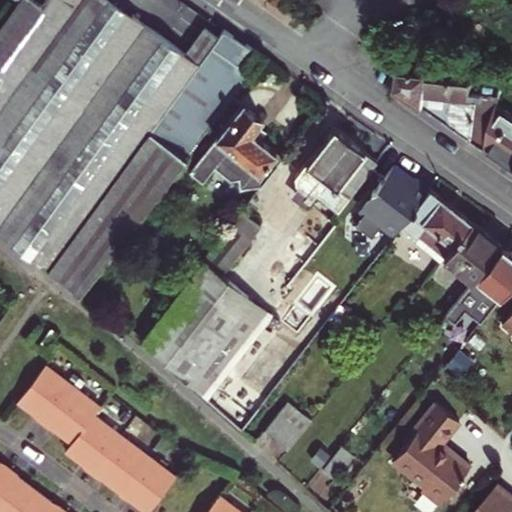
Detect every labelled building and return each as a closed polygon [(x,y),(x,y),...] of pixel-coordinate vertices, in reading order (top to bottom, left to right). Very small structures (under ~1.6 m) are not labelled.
[(20,0),(0,27),(0,231),(80,290),(216,118),(234,94),(264,56),(225,28),(219,36),(205,26),(186,52),(115,0),(46,0),(43,5),(35,0),(20,0)] [(398,88),(484,148),(498,102),(500,96),(472,93),(472,83),(429,77),(429,73),(402,70),(398,88)] [(263,117),(234,94),(216,118),(224,125),(191,168),(204,179),(214,166),(231,179),(238,175),(242,181),(246,181),(263,182),(264,183),(285,156),(253,131),(263,117)] [(484,148),(511,166),(511,112),(498,102),(484,148)] [(378,160),(335,127),(297,177),(297,182),(300,185),(296,190),(310,201),(317,191),(340,208),(378,160)] [(402,226),(430,189),(416,179),(415,181),(395,166),(361,209),(367,213),(357,225),(373,237),(383,225),(395,235),(402,226)] [(263,182),(246,181),(258,191),(264,183),(263,182)] [(430,189),(402,226),(443,259),(445,255),(454,245),(474,220),(432,187),(430,189)] [(243,210),(162,314),(146,333),(143,338),(190,377),(187,380),(208,398),(274,314),(228,278),(223,274),(254,234),(262,224),(243,210)] [(472,283),(504,244),(474,220),(454,245),(445,255),(460,266),(457,271),(472,283)] [(223,274),(228,278),(260,238),(254,234),(223,274)] [(472,333),(511,283),(511,251),(504,244),(472,283),(448,313),(472,333)] [(146,333),(162,314),(149,304),(134,324),(146,333)] [(511,310),(502,323),(511,330),(511,310)] [(63,335),(56,330),(46,344),(53,349),(63,335)] [(64,425),(62,430),(65,432),(78,441),(72,451),(77,454),(89,463),(91,459),(113,474),(109,478),(115,482),(124,488),(130,488),(137,493),(135,498),(141,502),(152,509),(155,506),(179,473),(99,414),(106,405),(52,365),(24,402),(28,405),(40,414),(43,410),(64,425)] [(419,428),(394,460),(426,486),(422,490),(439,504),(470,466),(452,451),(450,452),(441,445),(461,420),(437,401),(417,426),(419,428)] [(266,431),(288,449),(312,420),(289,402),(266,431)] [(43,410),(40,414),(43,416),(43,420),(57,429),(59,428),(62,430),(64,425),(43,410)] [(355,456),(343,446),(325,469),(336,479),(355,456)] [(91,459),(89,463),(88,465),(106,478),(109,478),(113,474),(91,459)] [(0,511),(62,511),(56,507),(57,504),(48,497),(29,483),(23,478),(21,480),(11,473),(0,466),(2,462),(0,460),(0,511)] [(0,466),(11,473),(21,480),(23,478),(23,473),(5,461),(2,462),(0,466)] [(511,511),(511,493),(500,484),(478,511),(511,511)] [(130,488),(124,488),(124,494),(133,500),(135,498),(137,493),(130,488)] [(243,511),(219,494),(205,511),(243,511)] [(56,507),(62,511),(74,511),(60,502),(57,504),(56,507)]
